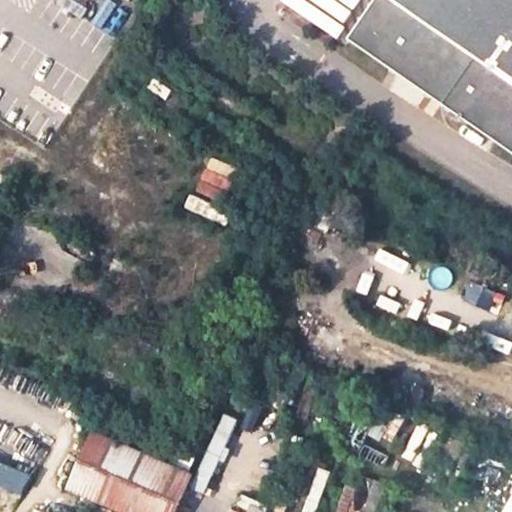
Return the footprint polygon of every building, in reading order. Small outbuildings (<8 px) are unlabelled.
[(511,0),(383,0),(351,46),(511,156),(511,0)] [(315,7),(308,16),(342,42),(349,33),(315,7)] [(286,369),(229,344),(212,375),(178,440),(249,471),(286,369)] [(130,511),(179,511),(196,476),(97,432),(73,488),(130,511)] [(0,484),(27,492),(34,469),(0,459),(0,484)]
